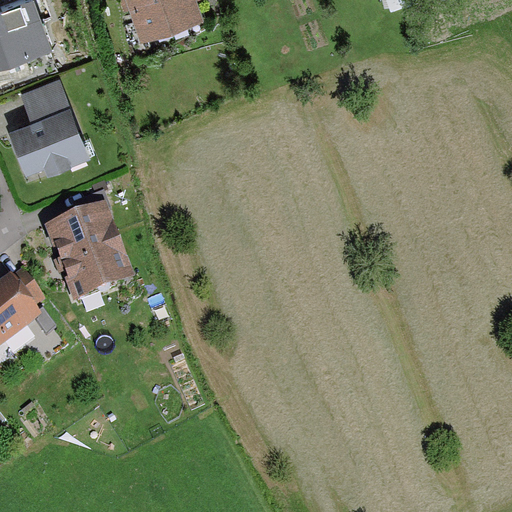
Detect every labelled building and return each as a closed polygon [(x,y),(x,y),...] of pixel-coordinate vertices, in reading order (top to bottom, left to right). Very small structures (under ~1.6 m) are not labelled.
[(53,44),(37,0),(5,0),(0,2),(0,63),(25,54),(53,44)] [(127,0),(141,39),(204,17),(198,0),(127,0)] [(418,0),(387,0),(391,10),(419,1),(418,0)] [(0,63),(0,81),(32,71),(25,54),(0,63)] [(9,127),(27,171),(46,164),(49,171),(90,155),(60,77),(21,92),(31,118),(9,127)] [(106,205),(109,211),(112,210),(105,192),(73,204),(78,217),(106,205)] [(78,217),(45,230),(74,304),(136,280),(109,211),(106,205),(78,217)] [(11,277),(0,285),(0,349),(37,322),(44,318),(40,312),(37,309),(48,301),(24,269),(12,278),(11,277)] [(44,318),(37,322),(47,336),(58,328),(44,309),(40,312),(44,318)]
